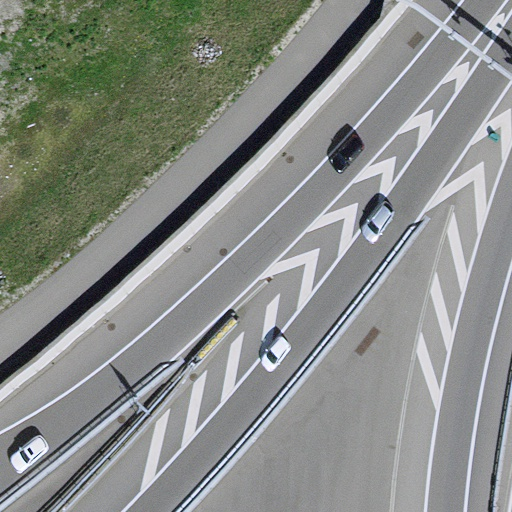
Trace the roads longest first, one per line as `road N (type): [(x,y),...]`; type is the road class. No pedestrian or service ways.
road 1 (motorway): [(483,0),(376,130),(49,432),(0,466)]
road 2 (motorway): [(511,53),(342,295),(152,511)]
road 3 (motorway): [(511,216),(490,294),(453,511)]
